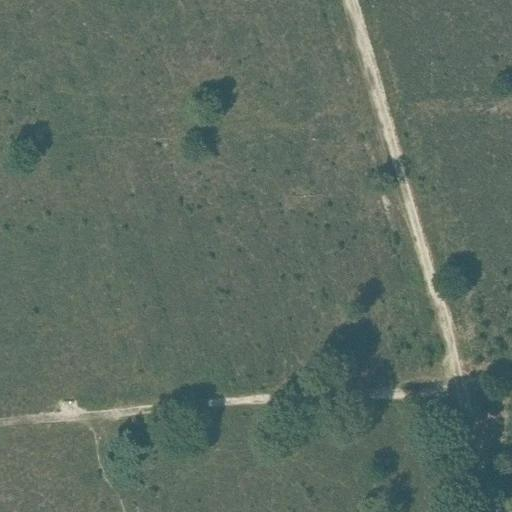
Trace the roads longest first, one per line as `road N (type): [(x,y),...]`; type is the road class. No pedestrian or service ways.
road 1 (track): [(456,379),(345,0)]
road 2 (track): [(124,412),(357,395),(456,379)]
road 3 (track): [(498,511),(456,379)]
road 4 (track): [(0,421),(124,412)]
